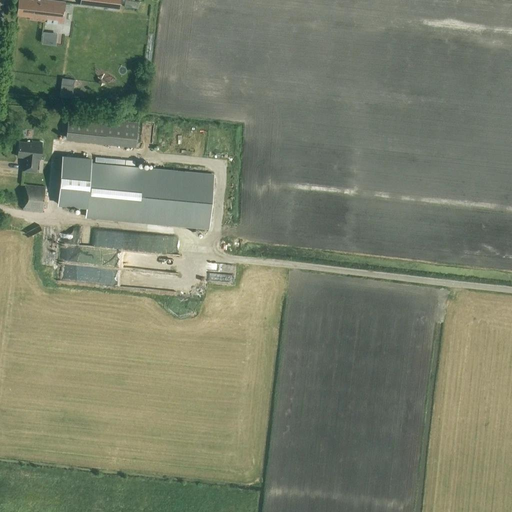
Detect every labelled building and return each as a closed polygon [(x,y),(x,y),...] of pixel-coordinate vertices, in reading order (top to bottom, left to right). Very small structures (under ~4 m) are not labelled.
[(34,21),(62,24),(65,2),(45,0),(29,0),(30,1),(25,0),(19,0),(17,15),(30,17),(30,19),(34,19),(34,21)] [(84,0),(84,5),(114,9),(114,0),(84,0)] [(43,32),(42,44),(56,46),(57,34),(43,32)] [(59,66),(58,73),(67,74),(68,67),(59,66)] [(71,98),(74,80),(62,78),(59,97),(71,98)] [(138,123),(69,115),(66,139),(136,147),(138,123)] [(18,142),(17,157),(24,158),(23,171),(36,172),(37,159),(40,159),(41,143),(31,142),(31,143),(18,142)] [(63,157),(58,204),(86,207),(85,216),(208,229),(213,177),(91,164),(92,160),(63,157)] [(50,184),(25,181),(23,210),(47,212),(50,184)] [(84,250),(84,247),(62,246),(62,261),(90,262),(90,250),(84,250)]
